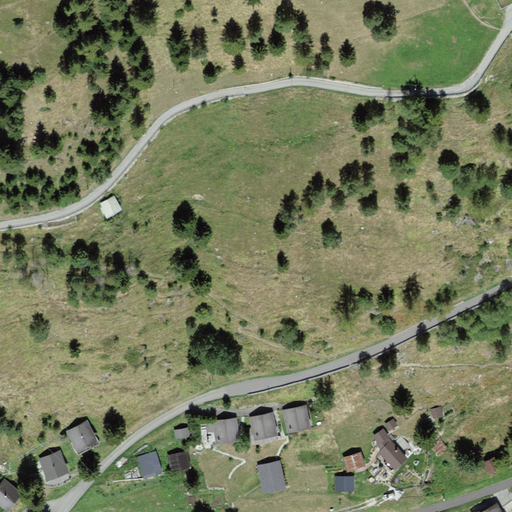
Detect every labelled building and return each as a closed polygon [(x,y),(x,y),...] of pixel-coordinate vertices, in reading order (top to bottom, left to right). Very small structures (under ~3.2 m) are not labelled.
[(493,0),(499,10),(511,3),(510,0),(493,0)] [(97,204),(102,217),(117,211),(111,198),(97,204)] [(302,408),(280,413),(285,436),(307,431),(302,408)] [(270,415),(247,419),(251,441),(274,437),(270,415)] [(233,420),(211,423),(213,445),(236,442),(233,420)] [(63,433),(72,451),(92,442),(84,424),(63,433)] [(387,441),(374,452),(392,471),(404,460),(387,441)] [(344,456),(349,469),(367,463),(362,450),(344,456)] [(37,460),(44,481),(65,474),(58,453),(37,460)] [(185,453),(166,457),(169,473),(188,469),(185,453)] [(491,459),(481,465),(487,476),(498,471),(491,459)] [(276,464),(256,467),(260,493),(280,490),(276,464)] [(336,488),(356,488),(356,475),(336,475),(336,488)] [(0,486),(0,509),(2,511),(17,496),(3,483),(0,486)]
